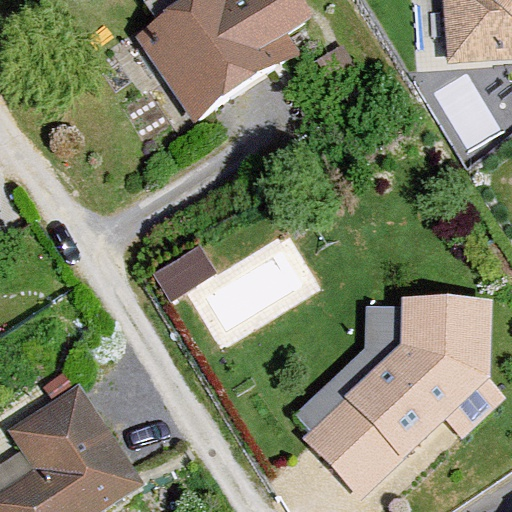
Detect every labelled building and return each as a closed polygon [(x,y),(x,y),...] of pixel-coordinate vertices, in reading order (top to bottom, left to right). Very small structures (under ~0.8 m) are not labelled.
[(305,15),(295,0),(179,0),(128,34),(187,123),(296,52),(282,30),(305,15)] [(511,0),(436,0),(440,61),(511,57),(511,0)] [(201,236),(153,267),(171,296),(219,265),(201,236)] [(484,297),(394,295),(393,344),(295,436),(354,498),(438,419),(457,439),(502,397),(482,376),(484,297)] [(91,511),(138,481),(73,383),(2,430),(29,470),(0,489),(0,511),(91,511)]
